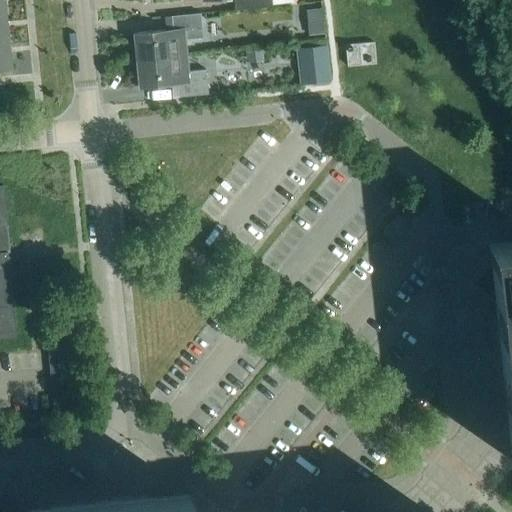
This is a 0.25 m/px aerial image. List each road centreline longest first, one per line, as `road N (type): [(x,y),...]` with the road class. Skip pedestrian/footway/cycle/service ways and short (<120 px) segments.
road 1 (unclassified): [(432,446),(452,402),(433,185),(420,167),(348,108),(86,129)]
road 2 (unclassified): [(432,446),(402,483),(257,504),(217,498),(115,433)]
road 3 (unclassified): [(115,433),(86,129)]
road 4 (residential): [(86,129),(73,0)]
